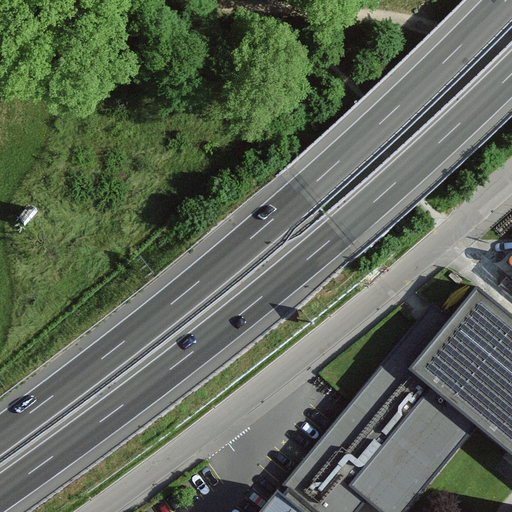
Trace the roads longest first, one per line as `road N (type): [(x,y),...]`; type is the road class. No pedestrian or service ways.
road 1 (motorway): [(506,0),(303,193),(0,435)]
road 2 (motorway): [(0,493),(337,234),(511,74)]
road 3 (residential): [(88,511),(272,383),(511,180)]
road 4 (track): [(511,38),(232,0)]
road 5 (unknown): [(185,511),(267,417),(263,389)]
